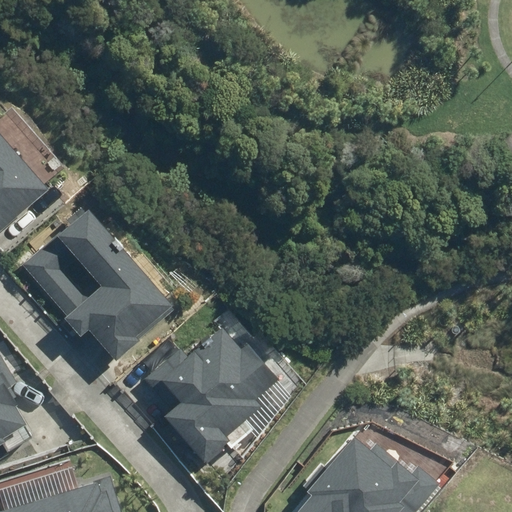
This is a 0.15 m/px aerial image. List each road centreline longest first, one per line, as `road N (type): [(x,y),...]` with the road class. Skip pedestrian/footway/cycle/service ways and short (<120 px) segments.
road 1 (track): [(511,107),(429,124),(350,125),(292,115),(156,0)]
road 2 (residential): [(181,511),(151,465),(0,300)]
